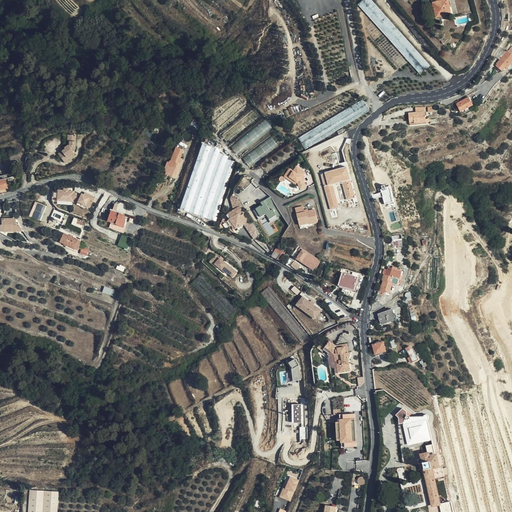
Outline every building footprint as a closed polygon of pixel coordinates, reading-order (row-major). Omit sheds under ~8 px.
[(364,0),(359,4),(421,74),(430,66),(372,0),(364,0)] [(449,0),(439,0),(433,2),(437,18),(452,14),(448,0),(449,0)] [(511,61),(511,46),(497,67),(499,69),(502,66),(505,68),(506,69),(511,61)] [(20,67),(17,60),(8,63),(12,71),(20,67)] [(473,106),(467,96),(455,104),(460,114),(473,106)] [(241,98),(215,121),(220,127),(246,104),(241,98)] [(371,111),(364,100),(300,137),(306,149),(371,111)] [(255,109),(222,134),(228,142),(261,116),(255,109)] [(426,123),(425,112),(416,113),(409,114),(410,123),(414,122),(415,124),(426,123)] [(267,118),(233,146),(239,154),(274,127),(267,118)] [(279,131),(244,158),(250,166),(285,139),(279,131)] [(72,153),(74,152),(73,136),(67,136),(67,146),(63,150),(64,150),(57,156),(61,161),(72,153)] [(198,216),(219,153),(220,150),(202,145),(180,210),(198,216)] [(183,149),(176,146),(170,161),(169,160),(169,162),(167,166),(168,167),(167,171),(172,173),(171,176),(176,178),(182,158),(180,158),(183,149)] [(336,152),(341,167),(347,165),(343,150),(336,152)] [(72,153),(61,161),(64,164),(75,156),(72,153)] [(198,216),(207,219),(227,159),(228,157),(219,153),(198,216)] [(207,219),(212,221),(216,222),(227,190),(236,163),(227,159),(207,219)] [(24,166),(24,165),(17,161),(10,162),(12,168),(18,167),(19,172),(24,166)] [(356,197),(348,166),(322,173),(331,209),(339,207),(334,184),(343,182),(347,199),(356,197)] [(288,171),(286,176),(289,178),(288,179),(296,184),(300,191),(305,188),(302,183),(300,179),(302,178),(304,175),(295,169),(292,173),(288,171)] [(283,179),(295,186),(298,192),(300,191),(296,184),(288,179),(289,178),(286,176),(283,179)] [(0,194),(9,192),(5,178),(0,179),(0,194)] [(75,190),(69,190),(69,188),(64,188),(64,189),(58,189),(57,200),(74,201),(74,200),(90,208),(96,197),(85,192),(84,194),(82,193),(81,194),(77,192),(75,192),(75,190)] [(394,203),(393,192),(383,194),(385,205),(394,203)] [(237,196),(231,198),(234,208),(240,206),(237,196)] [(271,210),(265,200),(261,202),(263,205),(262,206),(261,205),(256,208),(262,217),(267,214),(270,219),(277,215),(273,209),(271,210)] [(36,201),(30,215),(41,220),(47,206),(36,201)] [(303,205),(296,207),(299,219),(301,218),(303,224),(309,223),(310,224),(314,223),(319,222),(315,209),(309,211),(305,212),(305,210),(303,205)] [(249,221),(240,207),(227,215),(236,229),(244,224),(249,221)] [(124,218),(125,215),(110,211),(107,221),(112,223),(123,226),(125,219),(124,218)] [(17,231),(16,218),(2,218),(2,224),(1,224),(1,230),(4,230),(4,231),(17,231)] [(301,218),(299,219),(301,228),(314,225),(314,223),(310,224),(309,223),(303,224),(301,218)] [(255,230),(249,221),(244,224),(250,233),(255,230)] [(123,226),(112,223),(110,229),(124,234),(126,227),(123,226)] [(250,233),(254,239),(259,236),(255,230),(250,233)] [(70,242),(72,237),(64,233),(62,238),(70,242)] [(79,240),(72,237),(70,242),(77,245),(79,240)] [(77,245),(70,242),(62,238),(61,241),(79,250),(80,248),(81,245),(83,242),(79,240),(77,245)] [(285,250),(278,244),(272,256),(277,260),(285,250)] [(320,262),(300,249),(300,251),(301,252),(297,257),(314,268),(315,266),(317,267),(320,262)] [(213,263),(218,257),(216,256),(209,264),(217,271),(219,269),(216,266),(217,266),(213,263)] [(438,290),(441,256),(433,256),(432,260),(431,260),(430,264),(429,264),(427,289),(438,290)] [(238,274),(218,257),(213,263),(217,266),(216,266),(219,269),(229,277),(229,276),(233,279),(238,274)] [(298,270),(300,266),(294,262),(292,266),(298,270)] [(392,283),(394,277),(390,276),(393,269),(389,267),(388,270),(385,269),(383,274),(384,274),(382,280),(384,281),(380,292),(386,294),(386,292),(388,293),(392,283)] [(390,276),(394,277),(400,279),(402,270),(393,268),(393,269),(390,276)] [(354,291),(358,277),(343,272),(339,286),(354,291)] [(238,309),(202,274),(192,285),(230,322),(234,318),(232,316),(238,309)] [(104,286),(103,292),(114,295),(115,289),(104,286)] [(310,337),(270,287),(262,293),(302,343),(310,337)] [(303,296),(297,305),(315,319),(322,310),(303,296)] [(397,319),(393,309),(379,314),(381,318),(380,318),(382,324),(397,319)] [(351,352),(350,352),(347,353),(346,344),(336,345),(327,341),(322,353),(330,357),(332,372),(352,370),(350,357),(352,356),(352,355),(352,354),(352,353),(351,352)] [(386,352),(384,342),(373,345),(375,355),(386,352)] [(419,360),(413,348),(407,351),(414,363),(419,360)] [(293,380),(301,380),(300,368),(297,368),(297,367),(298,366),(297,359),(291,360),(293,380)] [(429,432),(426,415),(411,418),(412,423),(406,424),(406,426),(412,425),(415,437),(407,438),(408,444),(416,443),(416,442),(429,440),(427,432),(429,432)] [(433,506),(437,505),(439,511),(453,511),(451,501),(447,483),(445,483),(435,485),(432,469),(438,467),(436,456),(432,456),(429,457),(428,454),(421,455),(422,459),(418,459),(419,464),(424,463),(433,506)] [(445,483),(442,467),(438,467),(432,469),(435,485),(445,483)] [(280,497),(291,501),(300,479),(289,474),(280,497)] [(42,511),(45,490),(31,489),(28,511),(42,511)] [(57,511),(59,492),(45,490),(42,511),(57,511)]
